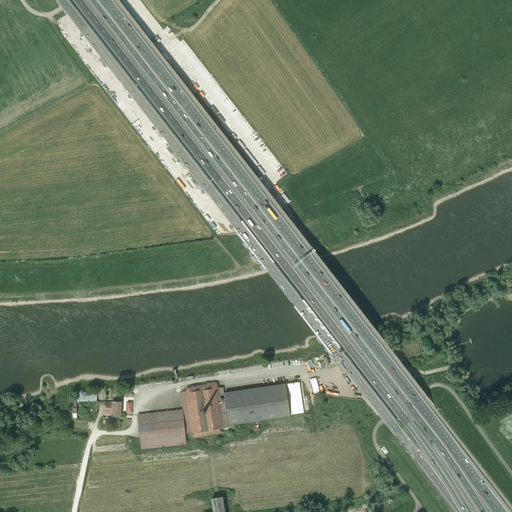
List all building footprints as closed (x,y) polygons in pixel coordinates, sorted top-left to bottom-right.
[(180,392),(182,409),(138,414),(138,416),(137,416),(141,449),(186,444),(185,434),(190,433),(191,439),(224,434),(224,429),(229,429),(228,425),(229,425),(290,416),(285,383),(224,392),(223,387),(218,388),(217,383),(214,382),(200,384),(192,385),(185,387),(185,391),(180,392)] [(299,382),(287,384),(292,414),(304,412),(299,382)] [(77,392),(77,401),(97,401),(97,392),(77,392)] [(113,414),(113,402),(112,402),(105,402),(105,413),(111,414),(113,414)] [(113,402),(113,414),(121,414),(121,402),(113,402)] [(227,511),(228,511),(225,511),(223,496),(211,498),(213,511),(210,511),(227,511)]
